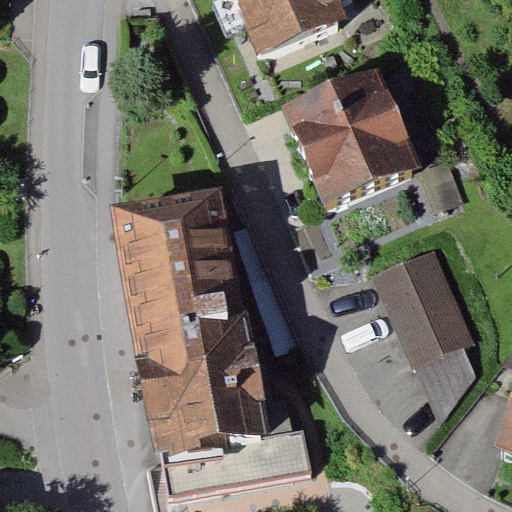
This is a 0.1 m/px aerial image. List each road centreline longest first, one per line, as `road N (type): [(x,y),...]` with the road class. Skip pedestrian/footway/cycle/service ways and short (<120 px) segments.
road 1 (residential): [(170,0),(343,386),(408,465),(482,511)]
road 2 (residential): [(82,427),(70,329),(65,139),(77,0)]
